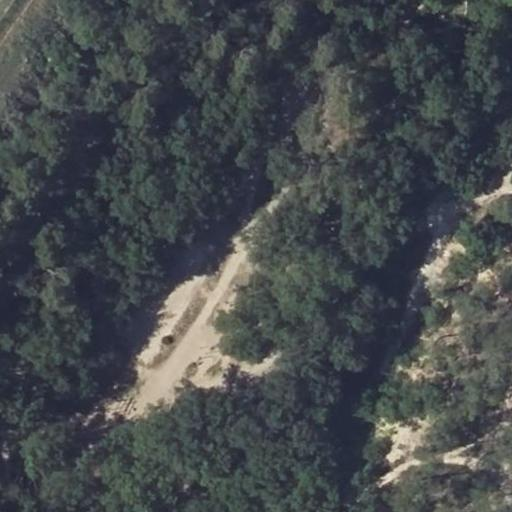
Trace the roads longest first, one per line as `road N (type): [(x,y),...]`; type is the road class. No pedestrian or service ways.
road 1 (track): [(220,288),(277,195),(318,181),(413,200),(439,218),(511,167)]
road 2 (track): [(86,511),(127,451),(187,399),(212,338),(220,288)]
